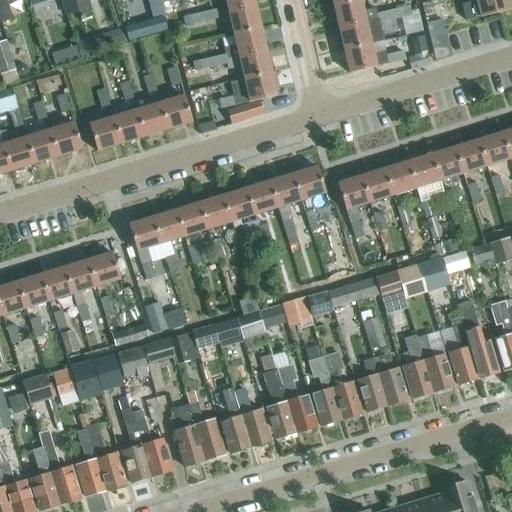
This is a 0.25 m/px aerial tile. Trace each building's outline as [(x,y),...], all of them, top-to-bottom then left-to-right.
[(31,6),(29,0),(0,0),(0,21),(0,22),(12,19),(6,0),(7,0),(27,0),(30,7),(31,6)] [(59,0),(65,16),(91,7),(89,0),(59,0)] [(255,5),(253,0),(225,0),(228,12),(255,5)] [(395,19),(392,10),(377,13),(375,8),(363,11),(360,0),(357,0),(333,6),(339,28),(366,22),(377,19),(378,23),(395,19)] [(510,10),(507,0),(470,0),(471,4),(477,2),(480,17),(510,10)] [(445,25),(440,1),(423,4),(429,29),(445,25)] [(260,28),(255,5),(228,12),(233,34),(260,28)] [(409,6),(392,10),(395,19),(411,15),(409,6)] [(216,10),(199,14),(201,23),(218,19),(216,10)] [(201,23),(199,14),(183,17),(185,27),(201,23)] [(154,34),(167,31),(163,17),(151,20),(154,34)] [(371,44),(366,22),(339,28),(344,51),(371,44)] [(128,41),(140,38),(136,24),(124,28),(128,41)] [(119,27),(108,30),(113,46),(124,42),(119,27)] [(266,50),(260,28),(233,34),(236,46),(224,49),(225,55),(210,59),(212,68),(227,64),(228,64),(227,59),(266,50)] [(86,37),(75,41),(80,56),(91,53),(86,37)] [(16,70),(6,40),(0,42),(0,75),(1,75),(4,85),(19,81),(15,70),(16,70)] [(79,58),(74,44),(48,53),(53,67),(79,58)] [(403,52),(387,55),(386,51),(373,54),(371,44),(344,51),(349,73),(376,67),(405,61),(403,52)] [(271,73),(266,50),(227,59),(228,64),(227,64),(228,70),(241,67),(244,79),(271,73)] [(407,59),(410,69),(429,63),(426,53),(407,59)] [(212,68),(210,59),(194,62),(196,72),(212,68)] [(18,74),(22,76),(26,75),(28,71),(26,66),(23,64),(18,66),(16,70),(18,74)] [(180,85),(175,67),(166,69),(171,87),(180,85)] [(276,96),(271,73),(244,79),(247,91),(235,94),(235,95),(219,99),(221,109),(276,96)] [(157,92),(152,74),(143,76),(148,94),(157,92)] [(133,99),(128,81),(119,83),(124,101),(133,99)] [(110,106),(105,88),(96,91),(100,108),(110,106)] [(13,90),(0,94),(0,112),(9,110),(18,108),(13,90)] [(70,111),(65,94),(56,96),(60,114),(70,111)] [(184,96),(160,103),(168,130),(192,122),(184,96)] [(263,115),(258,100),(228,109),(232,124),(263,115)] [(47,118),(42,101),(32,103),(38,121),(47,118)] [(168,130),(160,103),(136,110),(144,137),(168,130)] [(23,126),(18,108),(9,110),(14,128),(23,126)] [(144,137),(136,110),(113,117),(121,144),(144,137)] [(121,144),(113,117),(89,125),(97,151),(121,144)] [(73,123),(49,130),(58,157),(82,149),(73,123)] [(511,158),(511,129),(502,133),(510,159),(511,158)] [(58,157),(49,130),(26,137),(34,164),(58,157)] [(510,159),(502,133),(478,140),(486,166),(510,159)] [(34,164),(26,137),(2,145),(11,171),(34,164)] [(486,166),(478,140),(455,147),(463,174),(486,166)] [(0,174),(11,171),(2,145),(0,145),(0,174)] [(463,174),(455,147),(431,154),(439,181),(463,174)] [(439,181),(431,154),(408,162),(416,188),(439,181)] [(416,188),(408,162),(384,169),(393,195),(416,188)] [(317,167),(293,174),(301,201),(325,193),(317,167)] [(393,195),(384,169),(361,176),(369,203),(393,195)] [(292,218),(288,205),(301,201),(293,174),(270,181),(278,208),(277,208),(281,220),(283,220),(287,235),(291,234),(291,235),(296,234),(291,218),(292,218)] [(504,193),(499,175),(490,178),(495,195),(504,193)] [(369,203),(361,176),(337,184),(345,210),(346,210),(350,223),(359,220),(360,220),(356,207),(369,203)] [(264,212),(277,208),(278,208),(270,181),(246,189),(254,215),(262,241),(271,238),(267,225),(268,225),(264,212)] [(481,200),(476,183),(466,186),(472,203),(481,200)] [(254,215),(246,189),(223,196),(231,222),(254,215)] [(457,207),(452,190),(443,193),(448,210),(457,207)] [(231,222),(223,196),(199,203),(207,229),(231,222)] [(434,214),(429,197),(419,200),(425,217),(434,214)] [(207,229),(199,203),(176,210),(184,237),(207,229)] [(411,222),(405,204),(396,207),(401,224),(411,222)] [(184,237),(176,210),(152,217),(160,244),(184,237)] [(319,227),(314,210),(304,213),(309,230),(319,227)] [(387,229),(381,212),(373,215),(378,232),(387,229)] [(440,235),(434,216),(426,219),(432,238),(440,235)] [(160,244),(152,217),(128,225),(136,251),(160,244)] [(364,236),(359,220),(350,223),(355,239),(364,236)] [(249,249),(243,231),(234,234),(239,252),(249,249)] [(299,245),(296,234),(291,235),(286,237),(289,247),(299,245)] [(441,240),(445,253),(463,248),(459,235),(441,240)] [(225,256),(220,238),(210,241),(215,259),(225,256)] [(511,259),(511,243),(510,238),(489,244),(495,265),(511,259)] [(492,260),(487,244),(469,249),(474,266),(492,260)] [(202,263),(197,245),(187,248),(193,266),(202,263)] [(112,253),(88,260),(96,287),(120,279),(112,253)] [(179,270),(173,253),(165,256),(171,273),(179,270)] [(457,270),(468,267),(465,255),(453,259),(457,270)] [(440,259),(419,265),(423,279),(444,273),(440,259)] [(96,287),(88,260),(64,268),(72,294),(96,287)] [(155,278),(150,260),(140,263),(145,281),(155,278)] [(419,264),(397,271),(403,291),(405,299),(427,292),(423,279),(419,265),(419,264)] [(72,294),(64,268),(41,275),(49,301),(72,294)] [(402,291),(396,270),(373,277),(378,295),(380,294),(381,297),(402,291)] [(49,301),(41,275),(17,282),(25,308),(49,301)] [(378,295),(373,277),(350,284),(355,302),(378,295)] [(25,308),(17,282),(0,287),(0,309),(2,316),(25,308)] [(355,302),(350,284),(327,291),(333,308),(355,302)] [(333,308),(327,291),(306,297),(305,298),(309,313),(310,313),(312,318),(332,312),(331,309),(333,308)] [(114,313),(109,296),(102,298),(107,315),(114,313)] [(238,302),(242,316),(258,311),(254,297),(238,302)] [(309,313),(305,298),(282,305),(287,319),(309,313)] [(478,344),(474,329),(479,328),(471,301),(456,305),(461,324),(478,379),(499,372),(489,341),(478,344)] [(511,368),(511,327),(506,309),(507,308),(505,301),(489,306),(495,326),(501,324),(504,336),(493,339),(503,371),(511,368)] [(90,320),(85,303),(76,305),(81,322),(90,320)] [(145,307),(153,334),(166,330),(161,313),(158,303),(145,307)] [(281,304),(260,310),(265,327),(286,321),(281,304)] [(180,307),(161,313),(166,330),(186,324),(180,307)] [(67,327),(61,310),(53,313),(58,330),(67,327)] [(385,346),(377,318),(373,319),(370,310),(359,313),(362,323),(363,322),(371,350),(385,346)] [(267,340),(258,311),(242,316),(236,317),(237,320),(236,320),(241,336),(242,336),(245,347),(267,340)] [(43,335),(38,317),(29,320),(34,337),(43,335)] [(241,336),(236,320),(234,321),(233,319),(213,325),(219,344),(219,343),(241,336)] [(20,342),(15,324),(6,327),(11,344),(20,342)] [(478,379),(461,324),(452,327),(459,350),(448,353),(457,385),(478,379)] [(143,325),(111,335),(114,346),(116,345),(147,336),(143,325)] [(219,344),(213,325),(191,331),(192,333),(191,333),(195,349),(196,349),(196,350),(219,344)] [(79,351),(73,330),(60,334),(66,355),(79,351)] [(187,351),(195,349),(191,333),(171,339),(170,337),(167,338),(173,358),(175,357),(177,365),(190,361),(187,351)] [(432,392),(416,338),(415,335),(406,338),(413,363),(402,367),(412,399),(432,392)] [(432,358),(428,342),(426,335),(416,338),(432,392),(453,386),(444,354),(432,358)] [(173,358),(167,338),(142,346),(148,365),(173,358)] [(320,356),(317,345),(304,349),(307,360),(320,356)] [(148,370),(141,347),(116,354),(123,377),(148,370)] [(341,385),(337,371),(343,369),(338,352),(322,357),(341,420),(362,414),(353,382),(341,385)] [(276,370),(276,368),(273,358),(272,355),(259,358),(264,374),(262,374),(268,391),(273,406),(265,408),(275,440),(296,434),(276,370)] [(382,356),(373,359),(387,406),(407,400),(398,368),(387,371),(382,356)] [(94,363),(100,384),(120,378),(114,357),(94,363)] [(341,420),(322,357),(308,361),(312,378),(305,379),(308,392),(311,394),(321,426),(341,420)] [(387,406),(373,359),(363,362),(368,377),(356,381),(366,412),(387,406)] [(91,362),(70,368),(76,391),(98,385),(91,362)] [(307,396),(296,399),(297,393),(293,381),(297,380),(293,365),(276,370),(296,434),(316,427),(307,396)] [(58,397),(76,391),(70,368),(51,374),(58,397)] [(250,413),(245,397),(237,368),(228,371),(233,388),(232,389),(250,447),(271,441),(261,409),(250,413)] [(53,398),(46,374),(22,381),(29,405),(53,398)] [(250,447),(232,389),(223,391),(231,418),(220,422),(229,454),(250,447)] [(9,398),(13,413),(26,409),(22,394),(9,398)] [(199,407),(189,410),(204,461),(225,455),(214,419),(203,423),(199,407)] [(151,477),(135,423),(130,408),(121,411),(132,448),(121,452),(130,483),(151,477)] [(204,461),(189,410),(179,413),(184,428),(173,432),(184,467),(204,461)] [(151,442),(146,427),(144,420),(135,423),(151,477),(172,471),(162,439),(151,442)] [(105,456),(101,441),(96,424),(86,427),(88,434),(105,491),(126,485),(117,453),(105,456)] [(60,470),(55,455),(48,431),(38,434),(42,447),(60,505),(81,498),(71,467),(60,470)] [(105,491),(88,434),(79,437),(82,446),(82,447),(86,462),(75,465),(85,497),(105,491)] [(14,484),(10,468),(2,444),(0,444),(0,471),(12,511),(34,511),(25,480),(14,484)] [(60,505),(42,447),(33,450),(41,476),(29,479),(39,511),(60,505)] [(511,468),(499,472),(502,482),(511,479),(511,468)] [(0,511),(12,511),(0,471),(0,511)] [(502,482),(499,472),(490,475),(493,485),(502,482)] [(470,497),(466,482),(440,489),(442,494),(448,511),(476,511),(472,496),(470,497)] [(448,511),(442,494),(418,501),(421,511),(448,511)] [(421,511),(418,501),(394,509),(394,511),(421,511)]
